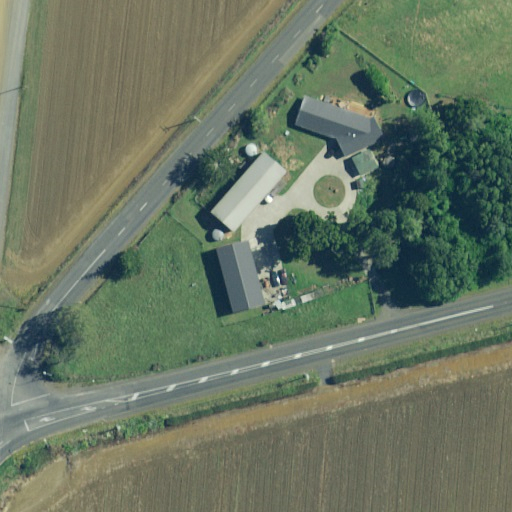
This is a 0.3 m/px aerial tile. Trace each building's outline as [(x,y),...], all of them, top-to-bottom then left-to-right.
[(375,121),(303,97),(294,125),(335,139),(344,158),(384,138),(375,121)] [(287,171),(264,151),(210,212),(232,232),(287,171)] [(376,169),(367,151),(351,159),(359,177),(376,169)] [(369,191),(359,190),(356,208),(366,210),(369,191)] [(252,262),(262,260),(257,239),(247,242),(216,249),(232,313),(263,305),(252,262)]
